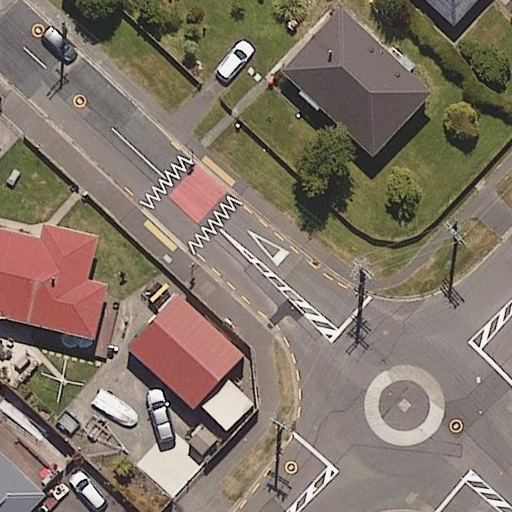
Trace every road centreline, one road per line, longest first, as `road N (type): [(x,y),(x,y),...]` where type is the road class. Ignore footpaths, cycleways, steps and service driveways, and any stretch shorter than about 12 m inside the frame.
road 1 (residential): [(0,23),(349,354)]
road 2 (secondary): [(461,459),(435,477),(404,483),(373,476),(348,457)]
road 3 (secondary): [(349,354),(384,332),(426,332),(461,353)]
